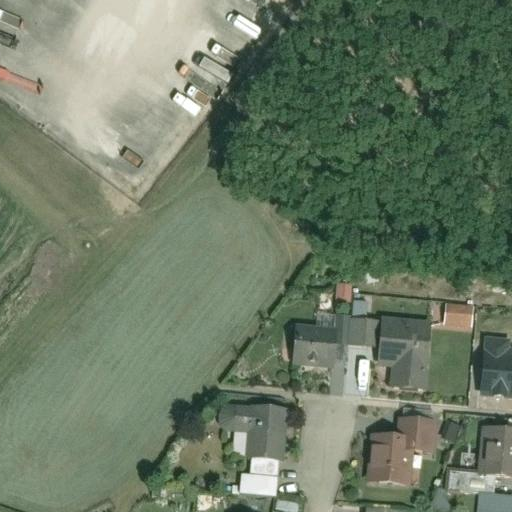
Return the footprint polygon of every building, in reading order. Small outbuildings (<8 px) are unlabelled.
[(441,312),(440,333),(470,334),(471,314),(441,312)] [(340,324),(340,363),(368,363),(368,323),(340,324)] [(426,325),(377,324),(376,373),(425,374),(426,325)] [(284,332),(284,369),(332,368),(331,331),(284,332)] [(507,345),(485,343),(480,397),(511,399),(511,354),(506,354),(507,345)] [(241,468),(285,467),(284,416),(240,417),(241,468)] [(367,440),(365,493),(405,494),(407,456),(435,457),(436,423),(393,422),(393,441),(367,440)] [(475,480),(511,481),(511,437),(477,436),(475,480)]
